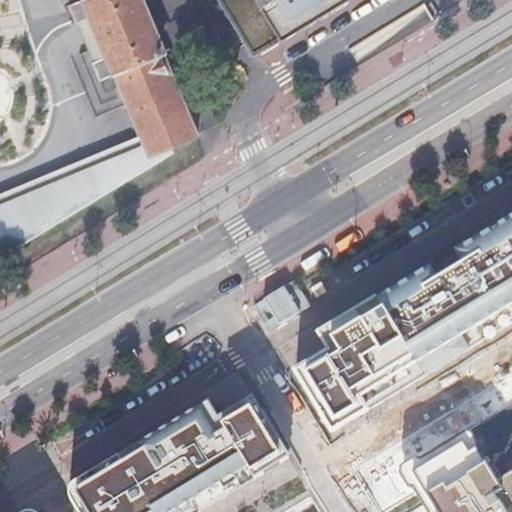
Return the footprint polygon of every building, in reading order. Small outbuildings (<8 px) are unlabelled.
[(98,81),(113,75),(126,106),(149,159),(171,150),(197,139),(139,0),(82,0),(67,7),(75,25),(90,19),(94,29),(106,57),(91,63),(98,81)] [(216,0),(252,58),(346,0),(216,0)] [(90,19),(75,25),(91,63),(106,57),(94,29),(90,19)] [(223,46),(219,49),(228,72),(236,67),(223,46)] [(0,258),(173,154),(171,150),(149,159),(126,106),(0,182),(0,258)] [(434,272),(419,280),(467,361),(511,332),(511,222),(459,254),(468,268),(442,284),(434,272)] [(332,356),(300,375),(337,437),(467,361),(419,280),(321,338),(332,356)] [(204,511),(283,464),(237,388),(45,503),(30,511),(204,511)]
